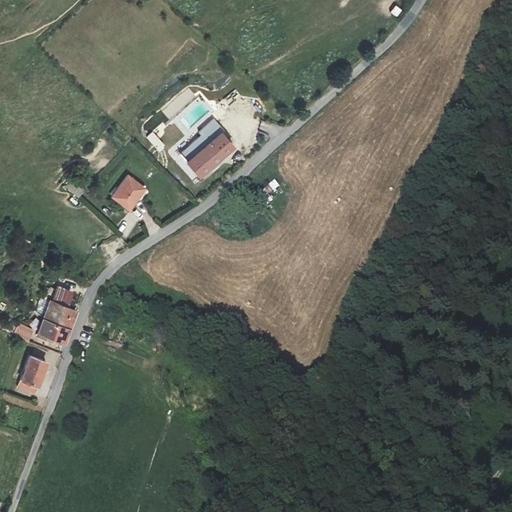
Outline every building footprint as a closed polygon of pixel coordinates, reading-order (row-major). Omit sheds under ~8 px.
[(387,10),(394,15),(399,7),(392,2),(387,10)] [(170,121),(196,96),(187,86),(161,111),(170,121)] [(237,89),(222,99),(228,108),(243,98),(237,89)] [(157,152),(165,147),(154,131),(147,136),(157,152)] [(239,146),(227,131),(215,141),(206,132),(184,151),(191,159),(185,164),(193,175),(200,170),(204,175),(239,146)] [(146,190),(130,176),(113,196),(129,210),(146,190)] [(65,189),(80,198),(86,189),(71,180),(65,189)] [(269,192),(279,188),(275,180),(266,184),(269,192)] [(49,305),(73,315),(81,297),(57,287),(49,305)] [(49,305),(42,325),(66,336),(73,315),(49,305)] [(18,324),(13,334),(29,341),(34,330),(18,324)] [(62,347),(66,336),(42,325),(38,338),(62,347)] [(29,357),(17,388),(35,394),(47,363),(29,357)]
